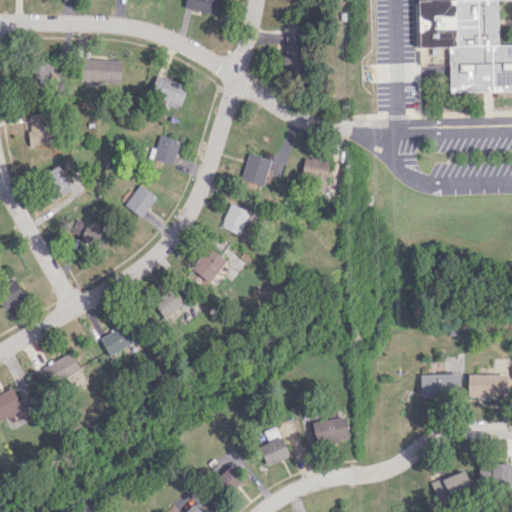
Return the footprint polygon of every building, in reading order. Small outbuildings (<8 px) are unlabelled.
[(218,0),(184,0),(183,6),(215,14),(218,0)] [(417,46),(417,0),(511,0),(511,88),(449,90),(448,45),(417,46)] [(300,30),(283,29),(282,69),(299,69),(300,30)] [(121,60),(82,58),(80,80),(119,82),(121,60)] [(62,82),(62,61),(31,60),(30,81),(62,82)] [(178,89),(180,82),(155,74),(148,96),(180,105),(184,90),(178,89)] [(26,115),(30,146),(52,143),(47,112),(26,115)] [(152,159),(172,164),(178,140),(159,135),(152,159)] [(261,185),(270,159),(247,152),(239,178),(261,185)] [(300,175),(324,179),(328,160),(303,156),(300,175)] [(41,173),(52,198),(70,190),(59,165),(41,173)] [(155,196),(138,184),(124,205),(141,217),(155,196)] [(239,234),(249,211),(229,203),(219,226),(239,234)] [(85,222),(74,216),(67,231),(79,236),(85,222)] [(78,243),(102,250),(108,230),(85,223),(78,243)] [(225,260),(206,246),(190,268),(209,282),(225,260)] [(24,298),(14,278),(0,284),(0,305),(1,308),(24,298)] [(184,303),(172,286),(151,301),(163,318),(184,303)] [(108,356),(134,342),(124,322),(97,336),(108,356)] [(43,363),(50,381),(78,371),(72,353),(43,363)] [(454,373),(418,374),(419,396),(455,395),(454,373)] [(505,396),(505,374),(466,374),(466,396),(505,396)] [(0,393),(0,419),(22,407),(11,387),(0,393)] [(347,439),(345,417),(311,421),(314,442),(347,439)] [(264,465),(288,457),(282,437),(258,444),(264,465)] [(511,463),(478,462),(478,482),(511,482),(511,463)] [(225,492),(242,481),(232,464),(214,476),(225,492)] [(430,480),(435,499),(470,490),(464,470),(430,480)] [(183,511),(201,511),(192,503),(183,511)]
